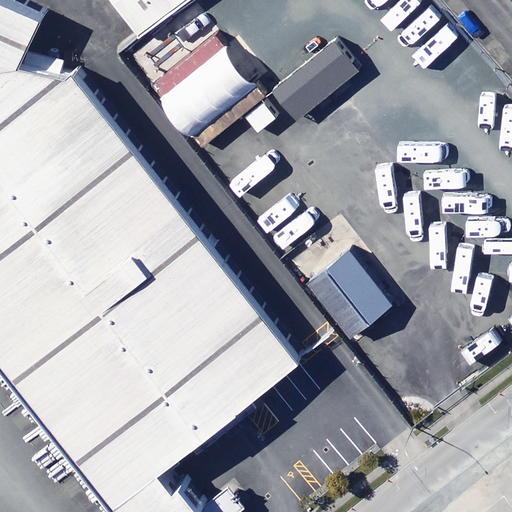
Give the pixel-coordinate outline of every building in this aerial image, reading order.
[(294,349),(71,61),(29,49),(50,2),(45,0),(0,0),(0,345),(126,511),(205,511),(159,452),(294,349)] [(171,0),(125,0),(141,21),(171,0)] [(360,62),(335,31),(273,81),(298,112),(360,62)] [(232,43),(226,35),(161,88),(197,132),(271,73),(241,35),(232,43)] [(391,295),(347,239),(307,271),(351,327),(391,295)]
